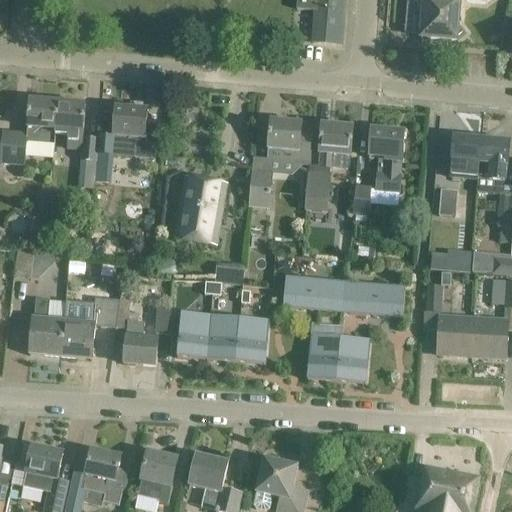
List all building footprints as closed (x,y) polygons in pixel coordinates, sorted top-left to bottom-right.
[(338,45),(342,0),(337,0),(297,0),(297,10),(317,12),(314,43),(338,45)] [(407,0),(405,33),(422,35),(422,39),(444,41),(448,46),(453,41),(457,42),(461,2),(447,1),(447,0),(407,0)] [(29,130),(28,133),(4,132),(2,165),(26,166),(28,143),(55,145),(55,135),(59,103),(30,101),(28,130),(29,130)] [(59,103),(55,135),(69,136),(68,149),(82,150),(83,139),(86,106),(59,103)] [(100,140),(98,156),(156,161),(158,137),(146,136),(148,111),(116,109),(113,138),(100,137),(100,140)] [(302,125),(271,122),(267,162),(310,165),(313,134),(301,133),(302,125)] [(323,126),(320,154),(319,166),(348,169),(348,166),(351,167),(351,157),(354,129),(323,126)] [(372,131),(369,157),(385,159),(384,175),(377,175),(376,193),(400,195),(405,133),(372,131)] [(479,179),(480,164),(482,140),(454,138),(452,162),(454,162),(453,177),(466,178),(479,179)] [(83,139),(82,150),(81,162),(83,163),(82,180),(95,181),(97,164),(98,164),(98,156),(100,140),(83,139)] [(510,143),(482,140),(480,164),(479,179),(478,195),(494,196),(495,180),(507,181),(510,143)] [(269,209),(272,174),(252,172),(249,208),(269,209)] [(330,213),(334,174),(309,172),(306,211),(330,213)] [(216,247),(226,184),(188,178),(177,240),(216,247)] [(372,189),(356,188),(353,217),(369,218),(372,189)] [(456,218),(458,192),(442,191),(440,217),(456,218)] [(511,246),(511,244),(511,197),(500,197),(497,229),(501,229),(499,244),(511,246)] [(26,240),(29,251),(41,248),(37,236),(26,240)] [(62,249),(52,249),(53,240),(44,240),(43,256),(61,258),(62,249)] [(18,254),(15,278),(31,280),(34,256),(18,254)] [(432,255),(431,270),(446,271),(448,257),(432,255)] [(509,278),(511,260),(494,259),(492,276),(509,278)] [(173,261),(156,267),(161,280),(178,275),(173,261)] [(152,265),(127,263),(126,271),(138,272),(138,275),(147,280),(151,281),(152,265)] [(242,287),(245,268),(234,267),(231,286),(242,287)] [(452,286),(452,273),(443,273),(443,286),(452,286)] [(284,310),(343,315),(346,284),(286,279),(284,310)] [(206,284),(205,296),(213,297),(214,285),(206,284)] [(406,289),(346,284),(343,315),(403,320),(406,289)] [(213,297),(221,297),(222,285),(214,285),(213,297)] [(59,358),(92,361),(95,327),(117,329),(120,302),(122,288),(98,286),(96,300),(96,306),(82,305),(81,325),(62,323),(59,358)] [(426,315),(440,316),(443,316),(443,290),(427,289),(426,315)] [(250,306),(250,294),(242,293),(242,305),(250,306)] [(30,356),(59,358),(62,323),(48,322),(50,302),(36,301),(34,321),(30,356)] [(120,302),(117,329),(128,330),(130,314),(131,303),(120,302)] [(157,335),(172,336),(173,310),(158,310),(157,335)] [(124,365),(155,368),(158,342),(144,341),(145,325),(141,324),(142,316),(130,314),(128,330),(124,365)] [(207,362),(211,317),(182,314),(178,360),(190,361),(204,362),(207,362)] [(240,319),(211,317),(207,362),(211,363),(225,364),(236,365),(240,319)] [(247,366),(261,367),(266,367),(270,322),(240,319),(236,365),(247,366)] [(474,321),(440,319),(438,356),(472,358),(474,321)] [(474,321),(472,358),(506,360),(509,323),(474,321)] [(307,382),(312,382),(326,383),(337,384),(341,339),(311,336),(307,382)] [(371,341),(341,339),(337,384),(348,385),(363,387),(367,387),(371,341)] [(32,448),(26,475),(27,475),(24,488),(49,493),(43,511),(63,511),(71,482),(58,478),(63,455),(32,448)] [(0,511),(3,511),(5,504),(4,503),(9,482),(0,479),(0,464),(3,451),(0,450),(0,511)] [(91,452),(86,476),(75,474),(72,484),(84,487),(83,492),(105,497),(103,504),(119,508),(126,476),(117,474),(121,458),(91,452)] [(173,488),(171,487),(177,461),(148,454),(141,482),(142,482),(136,510),(143,511),(156,511),(159,504),(168,506),(173,488)] [(197,457),(190,488),(207,492),(202,509),(214,511),(220,511),(221,511),(223,511),(239,511),(244,492),(223,487),(228,464),(197,457)] [(267,511),(270,510),(273,498),(280,499),(276,511),(304,511),(309,491),(293,488),(298,468),(264,461),(257,494),(253,507),(256,511),(261,511),(267,511)] [(425,470),(416,511),(472,511),(479,481),(425,470)]
